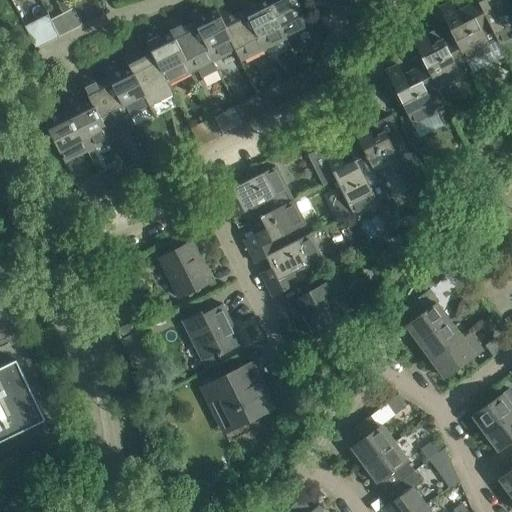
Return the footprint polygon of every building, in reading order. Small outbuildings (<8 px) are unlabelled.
[(84,0),(78,0),(71,4),(73,8),(81,23),(82,25),(94,19),(87,6),(84,0)] [(235,50),(241,61),(265,49),(239,0),(238,0),(243,11),(234,16),(228,5),(215,12),(235,50)] [(239,0),(265,49),(285,38),(287,37),(268,0),(265,0),(256,5),(253,0),(239,0)] [(268,0),(287,37),(310,26),(296,0),(268,0)] [(511,0),(477,0),(478,1),(497,40),(500,45),(511,39),(511,8),(510,4),(511,2),(511,0)] [(497,40),(478,1),(457,12),(451,1),(439,8),(453,37),(466,62),(490,50),(488,45),(497,40)] [(200,6),(189,11),(214,60),(235,50),(215,12),(206,17),(200,6)] [(50,20),(56,30),(59,36),(82,25),(81,23),(73,8),(50,20)] [(213,61),(214,60),(189,11),(187,12),(193,23),(183,28),(178,17),(167,23),(191,72),(200,67),(204,74),(216,67),(213,61)] [(48,15),(38,20),(46,35),(49,41),(59,36),(56,30),(50,20),(48,15)] [(151,51),(150,51),(177,106),(179,105),(174,94),(196,83),(190,73),(191,72),(167,23),(165,23),(170,34),(160,39),(155,28),(143,35),(151,51)] [(466,62),(453,37),(444,42),(443,39),(441,40),(443,46),(434,50),(423,29),(410,35),(425,65),(438,90),(462,77),(457,67),(466,62)] [(155,117),(156,116),(177,106),(150,51),(136,58),(127,63),(130,68),(149,106),(155,117)] [(326,60),(304,71),(313,89),(335,78),(326,60)] [(115,62),(104,67),(128,117),(149,106),(130,68),(120,73),(115,62)] [(400,100),(413,125),(438,113),(436,109),(445,105),(438,90),(425,65),(404,75),(398,64),(386,71),(395,89),(400,100)] [(107,79),(98,84),(92,73),(80,80),(90,101),(93,106),(106,128),(128,117),(104,67),(102,68),(107,79)] [(290,101),(301,95),(313,89),(304,71),(281,83),(290,101)] [(281,83),(259,94),(268,112),(290,101),(281,83)] [(247,99),(256,117),(268,112),(259,94),(247,99)] [(106,128),(93,106),(90,101),(80,106),(75,95),(62,102),(68,112),(71,118),(88,150),(112,139),(106,128)] [(236,105),(213,117),(222,135),(245,123),(236,105)] [(88,150),(71,118),(68,112),(58,117),(52,107),(40,113),(64,162),(88,150)] [(406,175),(417,169),(406,147),(390,115),(377,122),(383,132),(373,137),(365,121),(352,128),(360,144),(374,170),(385,193),(409,181),(406,175)] [(199,146),(211,140),(222,135),(213,117),(190,128),(199,146)] [(335,179),(342,193),(354,217),(379,204),(376,197),(385,193),(374,170),(360,144),(349,149),(354,160),(344,165),(339,155),(326,161),(329,167),(335,178),(335,179)] [(145,150),(154,168),(165,163),(156,145),(145,150)] [(137,163),(126,169),(131,180),(132,181),(144,175),(143,174),(137,163)] [(249,222),(293,200),(292,199),(273,208),(268,199),(287,189),(275,166),(231,188),(238,200),(227,205),(233,218),(244,213),(249,222)] [(112,167),(99,173),(102,178),(108,191),(120,185),(112,167)] [(329,167),(317,173),(323,185),(335,179),(335,178),(329,167)] [(99,172),(76,183),(86,202),(96,197),(107,192),(108,191),(102,178),(99,173),(99,172)] [(255,261),(309,234),(308,233),(279,247),(275,238),(304,224),(293,200),(249,222),(254,234),(244,239),(255,261)] [(420,218),(417,212),(401,220),(408,236),(420,218)] [(321,258),(309,234),(255,261),(256,263),(266,258),(271,267),(260,273),(272,296),(297,284),(292,272),(321,258)] [(204,268),(201,269),(188,243),(159,258),(179,297),(211,281),(204,268)] [(430,270),(424,280),(435,287),(441,278),(430,270)] [(296,316),(303,313),(315,337),(349,320),(329,281),(288,302),(296,316)] [(419,343),(450,321),(441,309),(444,307),(432,291),(408,309),(415,318),(405,325),(419,343)] [(470,308),(481,299),(474,291),(463,299),(470,308)] [(201,311),(181,320),(201,360),(217,353),(219,356),(242,344),(222,304),(202,314),(201,311)] [(462,338),(450,321),(419,343),(432,361),(462,338)] [(136,332),(120,340),(134,367),(150,359),(136,332)] [(469,332),(462,338),(432,361),(444,378),(483,350),(469,332)] [(485,345),(494,356),(502,349),(494,338),(485,345)] [(0,441),(45,419),(16,359),(0,366),(0,441)] [(251,362),(201,387),(209,403),(218,398),(233,429),(274,408),(251,362)] [(485,434),(511,413),(511,392),(509,388),(472,415),(485,434)] [(387,403),(395,414),(404,407),(396,396),(387,403)] [(511,413),(485,434),(498,451),(511,441),(511,413)] [(351,447),(364,465),(394,443),(380,425),(378,426),(370,415),(354,427),(362,438),(351,447)] [(421,448),(429,459),(438,453),(430,442),(421,448)] [(387,476),(394,485),(405,477),(410,473),(403,464),(407,461),(394,443),(364,465),(377,483),(387,476)] [(429,459),(437,470),(450,460),(444,448),(438,453),(429,459)] [(511,497),(511,468),(499,479),(511,497)] [(405,477),(394,485),(391,487),(398,497),(382,509),(383,511),(415,511),(425,505),(405,477)] [(292,505),(287,511),(322,511),(318,506),(312,511),(302,498),(292,505)] [(453,509),(454,511),(468,511),(461,503),(453,509)]
